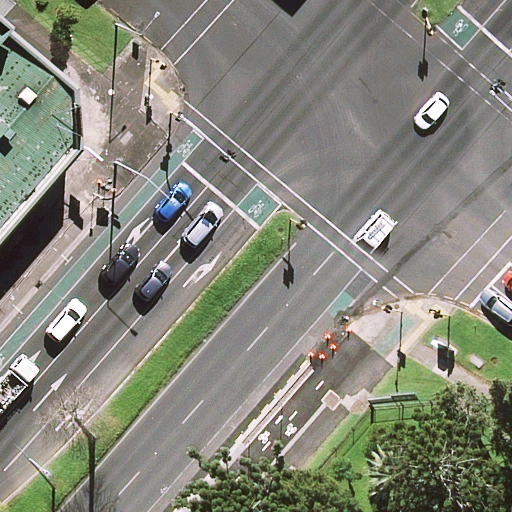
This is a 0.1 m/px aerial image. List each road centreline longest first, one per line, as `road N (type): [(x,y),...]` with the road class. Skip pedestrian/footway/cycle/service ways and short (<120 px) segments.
road 1 (secondary): [(0,430),(194,215),(301,78)]
road 2 (secondary): [(406,170),(116,511)]
road 3 (secondary): [(511,38),(406,170)]
road 4 (residential): [(406,170),(301,78)]
road 5 (residential): [(511,261),(406,170)]
